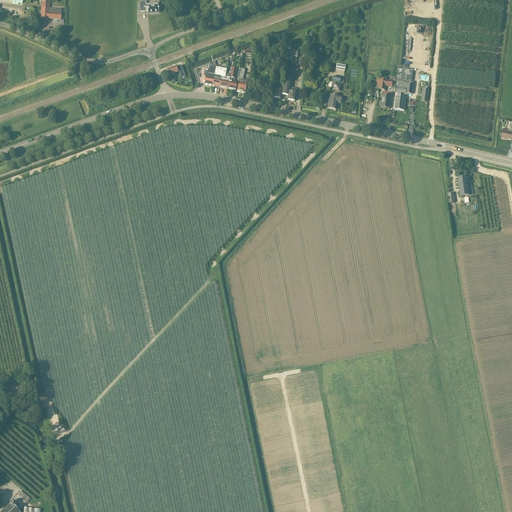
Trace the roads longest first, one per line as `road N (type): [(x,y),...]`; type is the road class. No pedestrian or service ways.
road 1 (secondary): [(167,97),(210,98),(511,161)]
road 2 (track): [(56,436),(212,277)]
road 3 (secondary): [(0,153),(167,97)]
road 4 (unclassified): [(0,24),(93,62),(149,54)]
road 5 (unclassified): [(149,54),(180,34),(276,0)]
road 6 (track): [(326,511),(302,394)]
